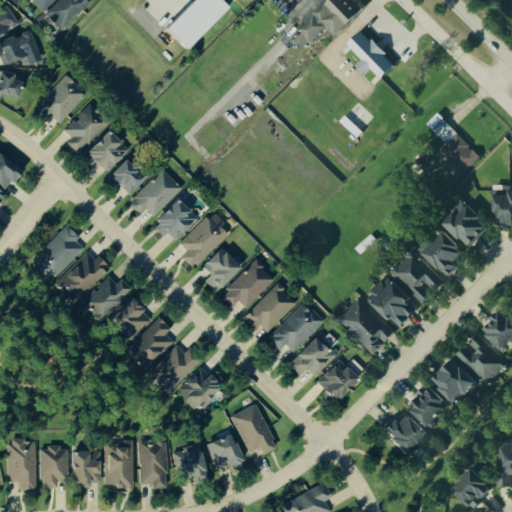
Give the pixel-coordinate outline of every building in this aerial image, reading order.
[(54,0),(28,0),(42,13),(54,0)] [(58,0),(43,15),(60,33),(88,5),(82,0),(58,0)] [(192,0),(164,30),(186,51),(227,8),(218,0),(192,0)] [(325,28),(335,38),(358,14),(343,0),(327,0),(297,32),(299,34),(292,41),(302,51),(325,28)] [(0,9),(0,36),(16,28),(5,7),(0,9)] [(0,60),(2,66),(36,52),(28,31),(0,42),(0,60)] [(395,66),(359,32),(346,46),(361,61),(355,68),(364,77),(370,71),(380,81),(395,66)] [(43,61),(38,51),(15,62),(19,72),(43,61)] [(0,96),(16,100),(19,83),(11,81),(12,75),(0,72),(0,96)] [(58,125),(85,95),(65,77),(33,112),(45,123),(49,118),(58,125)] [(65,145),(76,155),(107,123),(88,104),(61,132),(70,140),(65,145)] [(97,165),(104,173),(126,152),(107,131),(83,153),(95,166),(97,165)] [(479,160),(457,136),(439,152),(446,159),(441,165),(456,181),(479,160)] [(0,187),(6,191),(19,170),(0,158),(0,187)] [(127,197),(147,178),(127,158),(107,176),(127,197)] [(138,217),(145,211),(151,218),(180,191),(161,171),(126,204),(138,217)] [(511,191),(511,188),(502,187),(502,192),(494,192),(492,225),(511,226),(511,191)] [(150,228),(162,239),(166,235),(174,243),(196,220),(176,201),(150,228)] [(442,225),(468,250),(490,227),(464,202),(442,225)] [(226,236),(218,228),(223,223),(210,212),(178,246),(186,253),(181,258),(194,270),(226,236)] [(30,261),(49,282),(82,251),(74,242),(77,239),(65,227),(30,261)] [(430,239),(418,250),(445,278),(466,257),(443,234),(434,243),(430,239)] [(203,282),(215,294),(239,268),(219,249),(200,268),(208,276),(203,282)] [(95,257),(91,261),(84,254),(54,286),(73,304),(107,268),(95,257)] [(389,277),(423,305),(442,282),(408,254),(389,277)] [(244,310),(272,280),(253,262),(219,298),(231,308),(236,303),(244,310)] [(116,284),(109,277),(84,303),(102,320),(130,291),(119,280),(116,284)] [(397,330),(418,310),(386,278),(366,299),(397,330)] [(259,327),(265,334),(295,306),(276,286),(241,318),(254,332),(259,327)] [(337,320),(370,357),(393,337),(360,299),(337,320)] [(149,318),(129,301),(109,323),(130,341),(149,318)] [(322,323),(301,304),(267,342),(279,352),(284,347),(292,355),(322,323)] [(480,331),(502,355),(509,349),(510,349),(511,346),(511,320),(502,311),(480,331)] [(169,331),(158,319),(122,353),(141,373),(171,345),(163,336),(169,331)] [(298,377),(304,371),(313,379),(335,355),(315,337),(287,367),(298,377)] [(486,390),(506,367),(473,338),(453,361),(486,390)] [(152,385),(155,382),(166,393),(196,365),(177,345),(145,377),(152,385)] [(314,385),(335,404),(357,380),(336,361),(314,385)] [(454,406),(474,386),(450,361),(430,381),(454,406)] [(177,389),(184,398),(183,399),(194,412),(220,390),(208,376),(206,378),(200,370),(177,389)] [(426,429),(448,407),(430,389),(423,396),(421,394),(406,408),(426,429)] [(230,417),(247,454),(257,449),(260,456),(275,449),(254,406),(230,417)] [(390,420),(379,435),(408,457),(426,432),(404,415),(396,425),(390,420)] [(227,472),(241,468),(232,436),(205,444),(213,471),(226,467),(227,472)] [(33,491),(34,441),(7,441),(6,482),(17,482),(17,491),(33,491)] [(497,449),(495,489),(510,490),(510,477),(511,477),(511,441),(511,450),(497,449)] [(103,489),(130,489),(131,442),(120,442),(120,446),(104,445),(103,489)] [(165,490),(164,443),(136,444),(138,486),(150,486),(150,491),(165,490)] [(172,451),(175,481),(193,478),(193,484),(204,483),(200,447),(172,451)] [(39,449),(38,490),(54,490),(55,483),(65,483),(66,450),(39,449)] [(99,485),(98,453),(70,454),(70,489),(87,488),(87,485),(99,485)] [(452,492),(471,511),(494,487),(475,469),(452,492)] [(327,511),(323,504),(330,501),(322,484),(292,500),(296,508),(288,511),(327,511)]
